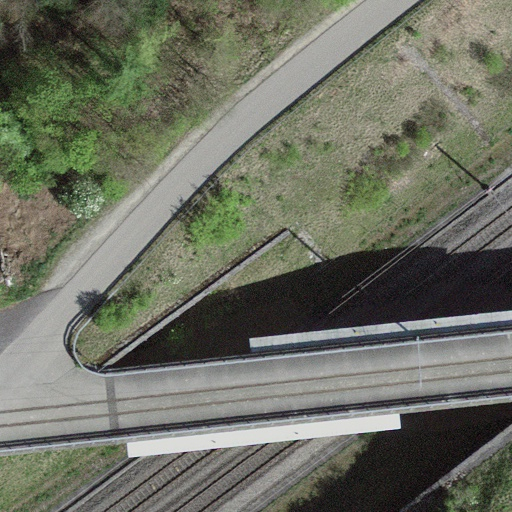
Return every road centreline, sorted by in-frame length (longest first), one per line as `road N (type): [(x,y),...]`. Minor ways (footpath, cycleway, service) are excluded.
road 1 (track): [(21,367),(196,160),(393,0)]
road 2 (track): [(0,396),(511,343)]
